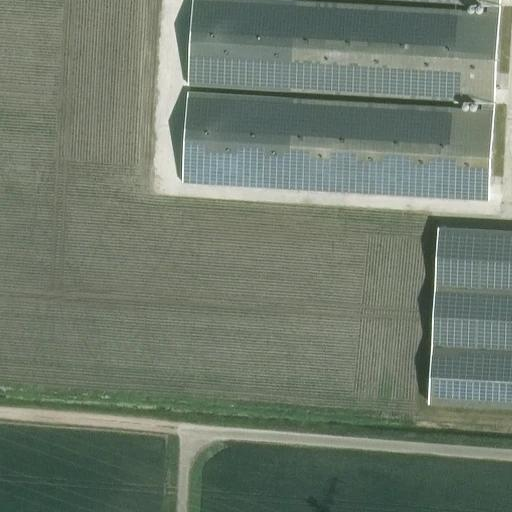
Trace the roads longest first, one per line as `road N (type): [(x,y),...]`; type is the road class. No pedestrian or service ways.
road 1 (unclassified): [(511,458),(185,434)]
road 2 (track): [(185,434),(0,420)]
